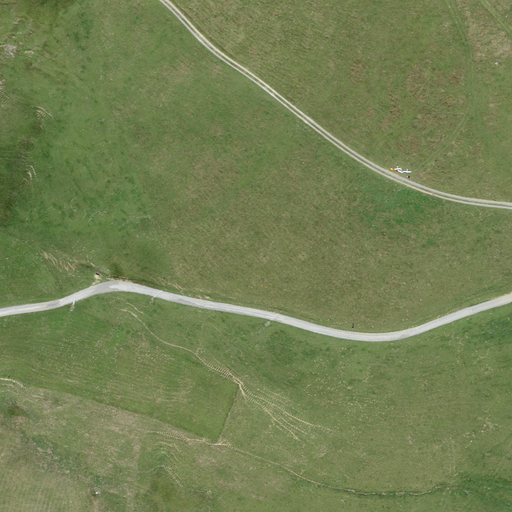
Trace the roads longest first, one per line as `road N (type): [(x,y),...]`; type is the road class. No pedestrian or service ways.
road 1 (track): [(511,298),(386,338),(107,286),(0,315)]
road 2 (track): [(163,0),(221,55),(363,160),(431,192),(511,207)]
